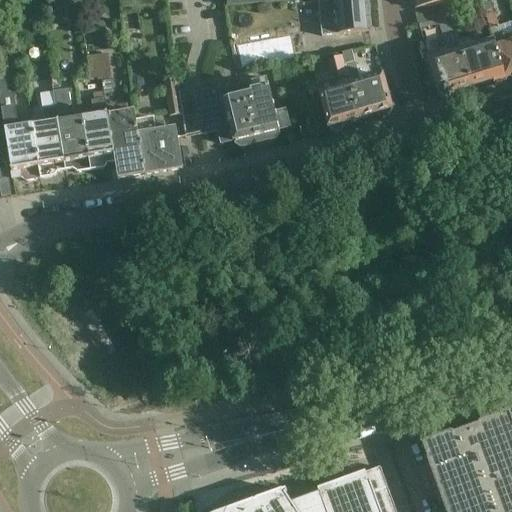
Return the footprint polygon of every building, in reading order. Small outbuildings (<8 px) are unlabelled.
[(366,0),(333,0),(336,22),(323,24),(325,38),(370,34),(366,0)] [(455,2),(454,0),(413,0),(416,11),(455,2)] [(456,9),(441,11),(443,22),(456,17),(456,9)] [(443,22),(441,11),(415,16),(418,28),(443,22)] [(490,31),(493,43),(505,80),(511,78),(511,42),(504,45),(501,36),(498,29),(490,31)] [(292,35),(237,47),(242,71),(297,60),(292,35)] [(459,43),(462,53),(472,89),(493,83),(494,86),(506,83),(505,80),(493,43),(478,48),(475,38),(459,43)] [(472,89),(462,53),(429,63),(434,80),(440,99),(444,102),(448,100),(451,96),(472,89)] [(89,57),(92,83),(103,82),(100,55),(89,57)] [(346,67),(351,87),(360,122),(376,117),(382,121),(388,120),(392,112),(383,78),(360,84),(355,64),(346,67)] [(193,99),(201,137),(218,133),(221,146),(234,143),(234,145),(235,145),(236,147),(240,150),(251,147),(254,142),(253,140),(262,139),(262,140),(267,143),(275,141),(278,136),(278,134),(279,134),(279,132),(289,130),(285,113),(274,116),(268,91),(267,91),(265,81),(240,87),(240,89),(224,93),(223,91),(193,99)] [(181,117),(178,96),(176,82),(164,84),(170,119),(181,117)] [(360,122),(351,87),(337,91),(334,82),(316,87),(323,112),(327,131),(334,135),(341,133),(344,126),(360,122)] [(41,181),(33,131),(32,130),(19,132),(12,95),(7,96),(5,86),(0,86),(0,106),(13,182),(21,180),(25,183),(41,181)] [(51,89),(55,110),(65,173),(73,172),(77,175),(91,173),(83,123),(71,125),(68,109),(71,109),(68,93),(66,94),(65,87),(51,89)] [(94,121),(83,123),(91,173),(104,171),(107,167),(115,165),(105,101),(92,103),(94,121)] [(44,129),(33,131),(41,181),(54,179),(58,174),(65,173),(55,110),(41,113),(44,129)] [(134,115),(108,119),(115,165),(118,182),(145,178),(136,124),(134,115)] [(153,121),(136,124),(145,178),(182,171),(175,130),(164,132),(163,123),(153,125),(153,121)] [(0,183),(9,182),(7,171),(0,171),(0,183)] [(453,436),(450,437),(450,436),(424,445),(424,446),(422,447),(428,463),(427,464),(437,490),(438,491),(437,492),(444,511),(511,511),(511,423),(509,415),(507,416),(506,415),(480,425),(480,426),(478,427),(478,428),(453,437),(453,436)] [(285,497),(287,496),(285,493),(232,511),(395,511),(380,470),(365,475),(365,474),(317,492),(318,496),(290,506),(285,497)]
